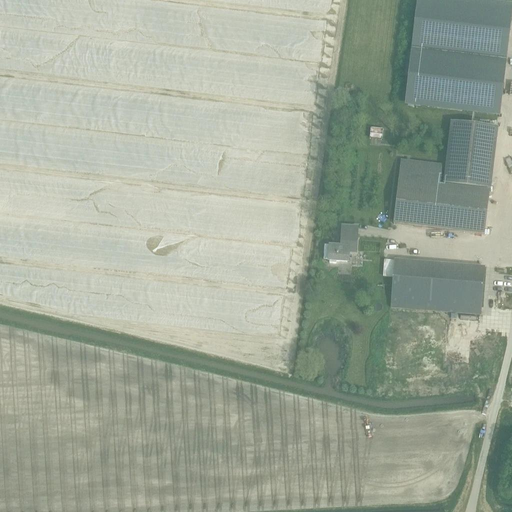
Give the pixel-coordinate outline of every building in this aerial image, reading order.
[(511,2),(487,0),(418,0),(406,105),(499,116),(511,7),(511,2)] [(489,190),(497,128),(451,122),(443,184),(489,190)] [(371,128),(370,139),(382,140),(383,129),(371,128)] [(401,160),(393,225),(484,236),(489,190),(443,184),(443,186),(440,186),(442,165),(401,160)] [(355,252),(356,237),(341,236),(341,247),(329,246),(325,246),(324,261),(328,261),(328,262),(348,263),(348,252),(355,252)] [(480,316),(484,268),(394,261),(390,308),(480,316)]
